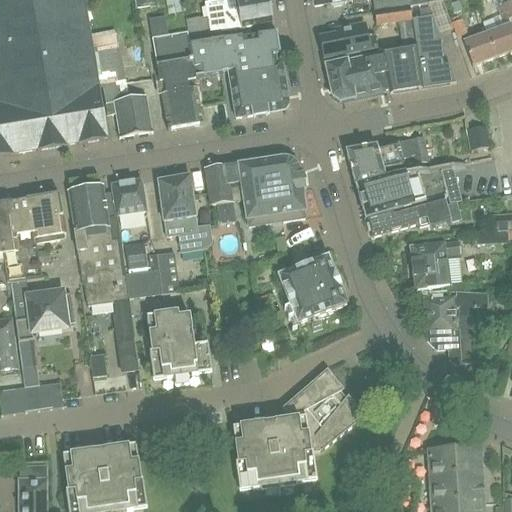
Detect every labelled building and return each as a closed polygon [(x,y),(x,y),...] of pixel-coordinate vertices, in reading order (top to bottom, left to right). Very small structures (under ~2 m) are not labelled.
[(13,155),(36,151),(36,152),(66,147),(66,146),(75,144),(76,144),(76,146),(106,141),(97,87),(96,88),(81,0),(0,0),(0,158),(13,156),(13,155)] [(134,0),(136,9),(157,5),(156,0),(134,0)] [(187,34),(186,34),(188,42),(222,36),(222,32),(271,24),(266,0),(229,0),(205,5),(207,17),(185,20),(187,34)] [(372,0),(374,13),(402,8),(400,0),(312,0),(313,7),(359,0),(372,0)] [(452,1),(452,0),(400,0),(402,8),(410,7),(411,8),(452,1)] [(511,19),(507,5),(497,8),(501,22),(511,19)] [(375,27),(404,23),(411,22),(410,9),(411,8),(410,7),(402,8),(374,13),(375,27)] [(198,101),(188,42),(186,34),(168,37),(165,18),(161,18),(159,19),(158,12),(149,13),(150,21),(149,21),(152,40),(154,57),(155,57),(156,67),(158,85),(160,85),(167,131),(202,125),(202,121),(198,101)] [(416,50),(378,56),(376,56),(326,68),(331,100),(338,105),(391,92),(392,95),(455,85),(433,18),(411,21),(416,50)] [(451,25),(455,36),(457,40),(468,36),(463,21),(451,25)] [(369,52),(377,51),(374,39),(367,40),(364,25),(335,31),(335,35),(319,38),(324,61),(369,52)] [(486,35),(495,59),(511,52),(511,31),(510,26),(486,35)] [(222,36),(188,42),(198,101),(219,98),(216,78),(228,76),(236,120),(286,112),(289,106),(282,63),(278,64),(276,56),(280,55),(276,35),(223,41),(222,36)] [(472,68),(495,59),(486,35),(463,44),(472,68)] [(114,117),(118,140),(152,134),(146,98),(123,102),(120,86),(101,89),(107,118),(114,117)] [(490,149),(486,129),(466,131),(470,152),(473,151),(490,149)] [(424,139),(409,143),(414,166),(428,163),(427,153),(424,139)] [(398,144),(345,153),(354,189),(385,181),(384,175),(406,171),(403,161),(407,160),(403,144),(398,145),(398,144)] [(484,166),(497,163),(493,149),(481,152),(484,166)] [(211,208),(232,204),(243,202),(246,223),(248,223),(249,229),(305,221),(304,213),(305,213),(302,191),(304,191),(303,179),(300,179),(299,174),(298,171),(294,165),(289,162),(286,161),(280,160),(206,172),(211,208)] [(461,204),(451,165),(407,175),(406,171),(384,175),(385,181),(354,189),(364,222),(394,212),(394,214),(416,208),(445,200),(448,200),(449,206),(461,204)] [(211,241),(209,228),(196,229),(189,178),(187,178),(186,175),(157,180),(163,223),(164,223),(167,239),(178,237),(181,255),(203,251),(205,251),(206,250),(207,249),(209,248),(209,247),(210,245),(211,244),(211,242),(211,241)] [(130,218),(146,215),(141,182),(111,187),(116,218),(130,216),(130,218)] [(102,195),(101,189),(66,195),(81,281),(83,281),(84,288),(85,288),(88,307),(112,303),(114,318),(112,318),(121,376),(137,373),(133,337),(128,301),(123,264),(121,249),(116,218),(114,219),(110,194),(102,195)] [(63,294),(28,298),(26,283),(41,281),(38,263),(37,253),(36,246),(56,243),(55,236),(63,235),(57,196),(0,205),(0,209),(10,286),(18,344),(33,342),(32,335),(75,329),(70,296),(63,297),(63,294)] [(419,230),(451,222),(445,200),(416,208),(394,214),(394,212),(364,222),(369,242),(418,228),(419,230)] [(0,287),(10,286),(0,209),(0,287)] [(490,233),(507,232),(511,232),(511,216),(490,218),(490,233)] [(507,233),(507,232),(490,233),(474,234),(474,247),(508,246),(508,245),(507,233)] [(300,243),(305,253),(323,244),(318,235),(300,243)] [(449,295),(455,295),(465,296),(464,284),(460,284),(459,262),(461,262),(460,257),(459,244),(409,249),(414,292),(449,289),(449,295)] [(138,246),(121,249),(123,264),(125,277),(137,275),(148,273),(158,272),(156,256),(140,258),(138,246)] [(48,252),(37,253),(38,263),(49,262),(48,252)] [(345,306),(343,304),(326,259),(277,278),(295,326),(345,306)] [(151,298),(161,297),(160,286),(158,272),(148,273),(151,298)] [(140,299),(151,298),(148,273),(137,275),(140,299)] [(140,299),(137,275),(125,277),(128,301),(140,299)] [(198,285),(199,292),(208,290),(207,279),(202,280),(198,285)] [(161,298),(179,295),(177,284),(160,286),(161,297),(161,298)] [(486,298),(465,296),(455,295),(455,299),(423,300),(424,334),(425,334),(426,342),(435,352),(448,352),(449,362),(459,369),(470,369),(469,332),(468,321),(477,320),(477,310),(486,309),(486,298)] [(154,378),(212,371),(209,342),(195,344),(191,314),(180,315),(179,310),(148,314),(152,349),(150,349),(154,378)] [(0,373),(19,372),(11,321),(0,322),(0,373)] [(90,358),(92,380),(107,378),(104,356),(90,358)] [(37,368),(22,370),(24,391),(39,389),(37,368)] [(238,490),(315,481),(312,453),(320,452),(364,418),(363,417),(361,419),(326,374),(329,371),(328,370),(280,406),(282,410),(283,420),(276,421),(275,414),(262,416),(263,423),(232,427),(237,462),(235,462),(238,490)] [(0,408),(1,418),(63,410),(59,386),(39,389),(24,391),(0,394),(0,408)] [(67,511),(93,511),(145,506),(142,477),(140,477),(135,442),(104,446),(104,439),(91,441),(92,448),(61,452),(66,487),(64,487),(67,511)] [(430,511),(483,511),(480,449),(427,452),(430,511)] [(17,511),(47,511),(48,481),(17,481),(17,511)] [(511,511),(511,496),(503,495),(504,511),(511,511)]
